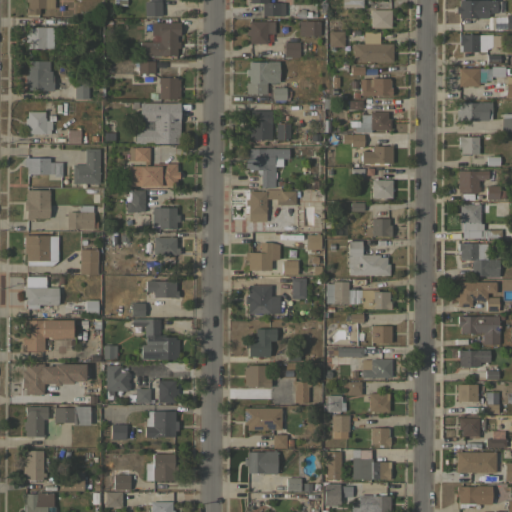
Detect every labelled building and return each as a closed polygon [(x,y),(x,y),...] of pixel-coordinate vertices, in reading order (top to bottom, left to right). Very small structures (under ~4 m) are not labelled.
[(53,0),(53,7),(37,7),(37,14),(24,14),(24,7),(26,7),(26,1),(24,1),(24,0),(53,0)] [(160,0),(160,16),(143,16),(143,1),(147,1),(147,0),(160,0)] [(267,0),(267,2),(283,2),(283,15),(261,15),(261,3),(248,3),(248,0),(267,0)] [(495,0),(495,13),(486,13),(486,18),(457,17),(457,13),(453,13),(453,5),(456,5),(456,0),(495,0)] [(389,9),(389,27),(368,27),(369,9),(389,9)] [(272,21),(272,33),(265,33),(265,43),(247,43),(247,35),(244,35),(244,28),(247,28),(247,20),(272,21)] [(297,34),(297,20),(318,20),(318,35),(297,34)] [(179,22),(179,35),(175,35),(175,41),(178,41),(178,48),(175,48),(175,55),(138,55),(138,41),(158,41),(158,35),(157,36),(157,35),(150,35),(150,22),(179,22)] [(51,48),(26,48),(26,41),(24,41),(24,33),(26,33),(26,26),(51,26),(51,48)] [(342,31),(342,46),(326,46),(326,30),(342,31)] [(351,61),(351,51),(349,51),(349,44),(351,44),(351,43),(362,43),(362,31),(378,32),(378,43),(391,43),(391,61),(351,61)] [(490,34),(490,47),(487,47),(485,48),(484,49),(484,51),(482,51),(482,53),(477,53),(477,51),(459,51),(459,45),(457,45),(457,34),(490,34)] [(297,41),(297,56),(282,56),(282,41),(297,41)] [(51,91),(40,91),(40,90),(23,90),(23,75),(25,75),(25,68),(27,68),(26,60),(47,60),(47,71),(51,71),(51,91)] [(153,73),(136,73),(136,61),(153,60),(153,73)] [(277,82),(276,82),(276,85),(272,85),(272,83),(267,83),(267,82),(264,82),(264,93),(244,93),(244,82),(247,82),(247,75),(244,75),(244,69),(247,69),(247,61),(264,61),(277,61),(277,82)] [(502,66),(502,76),(489,76),(489,66),(502,66)] [(483,68),(483,82),(477,82),(477,86),(456,86),(456,68),(483,68)] [(178,96),(175,96),(175,98),(157,98),(157,84),(156,84),(156,77),(175,77),(175,78),(178,78),(178,96)] [(358,95),(358,87),(358,78),(370,79),(370,77),(388,78),(388,79),(388,87),(390,87),(390,95),(358,95)] [(90,82),(91,98),(73,99),(73,82),(90,82)] [(270,100),(270,87),(278,87),(278,86),(281,86),(281,87),(284,87),(284,88),(286,88),(286,90),(289,90),(289,96),(288,96),(288,100),(270,100)] [(498,88),(498,97),(484,97),(484,88),(498,88)] [(361,100),(360,109),(347,108),(347,107),(344,107),(344,100),(346,101),(346,100),(361,100)] [(489,119),(486,119),(486,120),(475,120),(475,119),(454,119),(454,109),(457,109),(456,101),(460,101),(460,102),(476,102),(489,102),(489,119)] [(178,103),(178,143),(133,143),(133,120),(138,120),(138,102),(178,103)] [(25,133),(25,126),(23,126),(23,117),(25,117),(25,110),(43,110),(43,117),(44,117),(44,120),(47,120),(47,114),(51,114),(51,115),(53,115),(53,120),(50,120),(50,129),(48,129),(48,133),(25,133)] [(369,129),(369,132),(353,132),(353,131),(349,131),(349,128),(353,128),(353,126),(349,126),(349,120),(358,120),(359,114),(368,114),(368,111),(370,111),(370,110),(374,110),(374,111),(385,111),(385,118),(388,118),(388,129),(369,129)] [(511,130),(499,130),(499,117),(501,117),(501,113),(511,113),(511,114),(511,130)] [(269,139),(247,139),(247,129),(243,129),(243,123),(269,122),(269,139)] [(287,139),(274,139),(274,136),(273,136),(273,134),(274,134),(274,122),(288,123),(287,139)] [(78,129),(78,143),(65,143),(66,129),(78,129)] [(362,134),(362,146),(349,146),(349,142),(340,142),(340,134),(362,134)] [(477,153),(460,153),(460,147),(458,147),(458,136),(461,136),(461,137),(477,136),(477,153)] [(391,145),(391,162),(372,162),(372,163),(361,163),(360,160),(359,160),(359,154),(361,154),(360,150),(371,150),(371,145),(391,145)] [(148,146),(147,160),(127,160),(127,147),(132,147),(132,146),(148,146)] [(274,186),(260,186),(260,174),(256,174),(256,169),(249,169),(249,166),(244,166),(245,149),(248,150),(248,147),(264,148),(264,147),(274,147),(274,150),(282,150),(282,165),(274,165),(274,186)] [(98,182),(72,182),(72,163),(84,163),(84,148),(98,148),(98,182)] [(49,156),(49,161),(61,161),(61,175),(53,175),(53,172),(26,173),(26,166),(24,166),(24,156),(49,156)] [(138,185),(138,184),(125,184),(125,164),(139,164),(139,165),(149,165),(152,162),(159,162),(174,162),(174,170),(177,170),(177,177),(175,177),(175,185),(159,184),(158,185),(138,185)] [(457,170),(476,170),(487,170),(487,179),(482,179),(477,179),(477,186),(478,186),(478,191),(477,191),(477,192),(457,192),(457,170)] [(391,197),(371,197),(371,179),(373,179),(373,177),(376,177),(376,179),(391,179),(391,197)] [(498,185),(498,199),(485,199),(485,185),(498,185)] [(248,220),(248,205),(245,205),(245,198),(248,198),(248,190),(265,190),(265,188),(281,188),(281,190),(295,190),(294,204),(280,204),(280,205),(278,205),(278,204),(275,204),(275,198),(265,197),(265,206),(266,206),(266,209),(265,209),(265,220),(248,220)] [(48,217),(33,217),(33,218),(30,218),(30,219),(26,219),(26,210),(24,210),(24,199),(26,199),(24,197),(24,192),(26,191),(26,189),(48,189),(48,217)] [(144,210),(131,210),(131,211),(125,211),(125,201),(128,201),(128,198),(129,198),(129,196),(128,196),(128,190),(130,190),(130,189),(144,189),(144,210)] [(362,202),(362,210),(350,210),(350,202),(362,202)] [(66,227),(66,211),(78,211),(78,204),(92,204),(92,211),(93,211),(93,221),(97,221),(97,227),(92,227),(92,228),(66,227)] [(479,204),(479,223),(481,223),(481,228),(479,228),(479,229),(487,229),(500,229),(499,240),(487,240),(487,238),(461,238),(461,222),(458,222),(459,204),(479,204)] [(158,227),(158,224),(151,224),(151,213),(150,213),(150,210),(151,210),(151,206),(175,206),(175,213),(178,213),(178,220),(175,220),(175,227),(158,227)] [(388,217),(388,224),(390,224),(390,235),(387,235),(387,234),(365,234),(365,226),(371,226),(371,217),(388,217)] [(26,264),(26,260),(26,252),(23,252),(24,243),(22,243),(22,236),(23,236),(23,234),(48,234),(48,235),(57,235),(56,260),(51,264),(26,264)] [(319,234),(319,249),(304,248),(304,234),(319,234)] [(153,236),(168,236),(168,235),(171,235),(171,236),(175,236),(175,247),(178,247),(178,253),(152,253),(153,236)] [(347,274),(347,266),(347,240),(361,240),(361,254),(379,254),(379,256),(386,256),(386,263),(389,263),(388,274),(347,274)] [(269,269),(247,269),(247,259),(245,259),(245,251),(247,251),(247,252),(259,252),(259,242),(270,242),(269,269)] [(498,277),(485,277),(485,275),(471,275),(470,259),(459,260),(459,258),(458,258),(458,250),(457,250),(457,242),(460,242),(460,243),(477,243),(486,243),(486,259),(497,259),(498,277)] [(96,273),(79,273),(79,248),(96,248),(96,273)] [(296,260),(296,274),(281,274),(281,260),(296,260)] [(45,275),(45,286),(57,286),(57,303),(38,303),(38,308),(25,308),(25,295),(23,295),(23,286),(25,286),(25,275),(45,275)] [(290,277),(304,277),(304,297),(298,297),(298,298),(295,298),(295,297),(290,297),(290,277)] [(175,290),(177,290),(177,297),(174,297),(152,296),(153,290),(145,290),(145,279),(153,279),(153,280),(175,280),(175,290)] [(324,302),(325,283),(332,283),(332,280),(347,281),(347,283),(348,283),(348,288),(347,288),(347,289),(376,289),(376,290),(389,291),(388,300),(390,300),(390,308),(360,308),(360,303),(324,302)] [(495,282),(495,292),(486,292),(486,297),(497,297),(497,311),(485,310),(485,299),(470,299),(470,306),(456,306),(456,299),(453,299),(453,288),(456,288),(456,281),(495,282)] [(269,285),(269,295),(278,295),(278,312),(247,312),(247,303),(244,303),(244,295),(247,295),(247,284),(269,285)] [(97,299),(97,314),(84,314),(84,299),(97,299)] [(130,315),(130,302),(143,302),(142,315),(130,315)] [(482,343),(482,332),(476,332),(459,332),(459,326),(456,326),(457,315),(497,316),(497,325),(498,325),(498,344),(482,343)] [(131,318),(158,318),(158,334),(159,334),(159,336),(174,336),(174,338),(177,338),(177,356),(174,356),(174,358),(140,358),(140,344),(144,344),(144,335),(143,335),(143,325),(131,325),(131,318)] [(72,319),(72,337),(50,337),(50,336),(43,336),(43,349),(25,349),(25,343),(22,343),(22,333),(25,333),(25,329),(22,329),(22,319),(72,319)] [(390,325),(390,342),(370,341),(370,325),(390,325)] [(268,356),(247,356),(247,347),(244,347),(244,338),(254,338),(254,328),(268,328),(268,327),(275,327),(275,340),(269,340),(268,356)] [(115,358),(102,358),(102,344),(115,344),(115,358)] [(362,347),(362,355),(341,355),(341,356),(338,356),(338,355),(336,355),(327,355),(327,347),(336,347),(362,347)] [(284,348),(299,348),(298,360),(286,360),(286,358),(284,358),(284,348)] [(476,361),(476,367),(458,367),(458,365),(458,357),(456,357),(456,349),(460,349),(475,350),(475,349),(488,349),(488,361),(476,361)] [(360,376),(360,359),(370,359),(370,358),(390,358),(390,376),(360,376)] [(243,366),(246,366),(246,364),(265,364),(265,378),(269,378),(269,386),(263,386),(263,385),(246,386),(246,383),(243,383),(243,366)] [(104,365),(119,365),(119,371),(127,371),(127,373),(129,373),(129,378),(127,378),(127,382),(129,383),(129,387),(127,388),(127,390),(104,390),(104,365)] [(42,386),(43,386),(43,389),(42,389),(42,393),(25,393),(25,386),(23,386),(23,377),(24,377),(24,370),(42,370),(42,386)] [(483,370),(495,370),(496,380),(483,380),(483,370)] [(157,402),(157,386),(156,386),(156,383),(156,379),(174,379),(174,387),(177,387),(177,394),(174,394),(174,402),(157,402)] [(293,380),(307,380),(307,402),(293,402),(293,380)] [(360,394),(346,394),(346,393),(339,393),(339,381),(346,381),(360,381),(360,394)] [(476,383),(475,400),(455,400),(455,383),(476,383)] [(149,388),(148,399),(153,399),(153,402),(148,402),(135,401),(135,387),(149,388)] [(367,410),(366,410),(366,406),(367,406),(368,392),(385,393),(385,399),(388,400),(388,411),(367,410)] [(339,394),(339,401),(344,401),(344,410),(339,410),(339,411),(325,411),(325,410),(322,410),(322,403),(325,403),(325,394),(339,394)] [(496,404),(496,413),(483,413),(483,411),(481,411),(481,406),(483,406),(483,404),(496,404)] [(46,418),(41,418),(41,433),(42,433),(43,436),(24,436),(24,430),(22,429),(22,420),(23,420),(23,405),(46,405),(46,418)] [(88,424),(71,424),(71,421),(52,421),(52,406),(71,406),(71,405),(88,405),(88,424)] [(280,407),(280,429),(265,429),(246,429),(246,424),(243,424),(243,407),(280,407)] [(144,436),(144,425),(145,425),(145,410),(174,410),(174,420),(177,420),(177,430),(173,430),(173,436),(144,436)] [(347,414),(347,431),(330,431),(330,414),(347,414)] [(477,417),(477,435),(460,435),(460,428),(457,428),(457,417),(477,417)] [(110,423),(125,424),(124,438),(110,438),(110,423)] [(369,426),(386,427),(386,429),(387,429),(387,436),(389,437),(389,444),(369,444),(369,426)] [(485,446),(485,438),(490,438),(490,430),(503,430),(503,438),(505,438),(505,447),(485,446)] [(285,434),(285,447),(272,447),(272,434),(285,434)] [(41,472),(44,472),(44,476),(41,476),(41,479),(24,479),(24,473),(22,473),(22,449),(41,449),(50,449),(50,458),(42,458),(41,472)] [(350,478),(350,458),(357,458),(357,449),(369,449),(369,458),(371,458),(371,461),(386,461),(386,467),(388,467),(388,478),(350,478)] [(263,451),(263,450),(276,450),(275,473),(263,473),(263,472),(246,472),(246,465),(243,465),(243,458),(246,458),(246,451),(263,451)] [(339,478),(325,478),(325,462),(321,462),(321,450),(339,450),(339,478)] [(173,462),(175,462),(175,470),(173,470),(173,479),(144,480),(144,462),(151,462),(151,451),(165,451),(165,453),(173,453),(173,462)] [(494,451),(494,472),(455,472),(455,451),(494,451)] [(503,462),(511,462),(511,480),(503,480),(503,462)] [(113,467),(128,468),(127,474),(129,474),(128,489),(112,489),(113,467)] [(80,490),(57,489),(58,473),(81,473),(80,490)] [(299,490),(285,490),(285,477),(299,477),(299,490)] [(323,483),(339,483),(338,505),(323,505),(323,483)] [(474,486),(474,485),(490,485),(490,503),(474,503),(474,505),(467,505),(467,507),(458,507),(458,503),(458,501),(456,501),(456,493),(455,493),(455,485),(458,485),(458,486),(474,486)] [(22,511),(22,503),(24,503),(24,493),(35,493),(35,492),(52,491),(52,504),(52,508),(52,510),(52,511),(22,511)] [(104,506),(104,504),(101,504),(101,507),(98,507),(98,504),(99,504),(99,491),(104,491),(131,491),(131,505),(119,504),(119,506),(104,506)] [(171,509),(173,509),(173,511),(149,511),(149,501),(139,501),(139,502),(135,502),(135,503),(131,503),(131,492),(138,492),(138,491),(169,491),(169,501),(171,501),(171,509)] [(389,495),(389,511),(368,511),(369,495),(389,495)]
